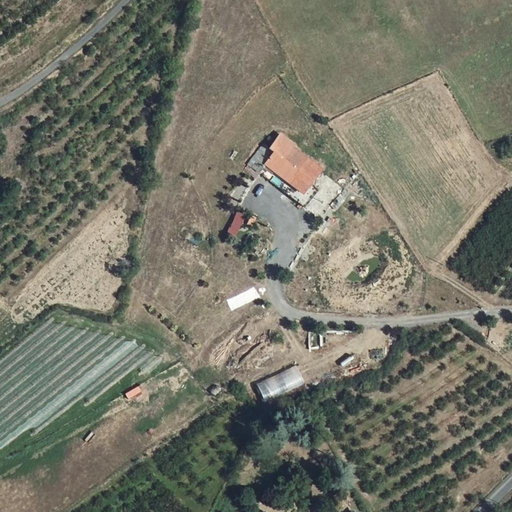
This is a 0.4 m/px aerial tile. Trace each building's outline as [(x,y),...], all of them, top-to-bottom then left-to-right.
[(416,92),(406,98),(426,131),(437,124),(416,92)] [(350,121),(407,216),(422,206),(420,202),(430,196),(375,105),(350,121)] [(282,175),(299,188),(308,178),(318,164),(289,142),(293,136),(279,125),(268,138),(263,135),(245,156),(257,164),(262,159),(271,167),(267,173),(277,180),(282,175)] [(450,169),(461,163),(451,145),(440,151),(450,169)] [(313,182),(308,178),(299,188),(305,192),(313,182)] [(245,216),(237,212),(228,231),(236,235),(245,216)] [(304,384),(295,366),(257,384),(266,402),(304,384)] [(325,511),(330,509),(323,498),(317,502),(323,511),(325,511)]
